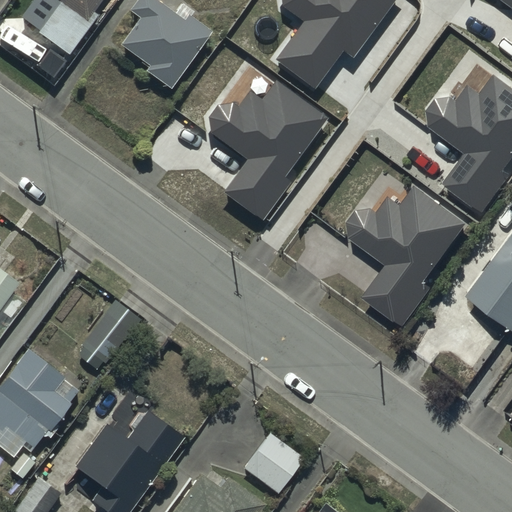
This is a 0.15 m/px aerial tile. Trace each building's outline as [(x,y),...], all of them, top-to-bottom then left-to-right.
[(91,10),(97,0),(53,0),(33,30),(66,53),(94,12),(91,10)] [(180,1),(173,11),(157,0),(132,0),(126,9),(135,16),(116,43),(146,64),(142,69),(169,87),(209,30),(189,15),(192,10),(180,1)] [(387,0),(282,0),(301,14),(271,53),(310,82),(339,42),(350,50),(387,0)] [(398,2),(382,23),(409,44),(425,22),(398,2)] [(511,152),(511,78),(495,66),(481,85),(468,75),(455,93),(451,90),(435,92),(425,105),(428,118),(467,147),(443,179),(483,208),(509,173),(501,167),(511,152)] [(326,113),(273,74),(259,93),(247,84),(234,101),(230,99),(213,100),(204,113),(206,127),(246,156),(222,188),(261,217),(287,182),(279,176),(326,113)] [(378,174),(364,163),(349,184),(363,194),(378,174)] [(467,218),(415,180),(401,198),(388,189),(375,207),(371,204),(355,205),(345,218),(348,232),(387,261),(363,293),(403,322),(429,287),(421,281),(467,218)] [(335,238),(316,226),(297,253),(316,266),(335,238)] [(511,327),(511,228),(466,295),(511,327)] [(0,247),(0,302),(16,281),(5,272),(15,259),(0,247)] [(141,319),(115,299),(78,348),(105,368),(141,319)] [(77,387),(25,347),(0,378),(0,429),(4,424),(32,446),(46,429),(47,430),(69,402),(67,401),(77,387)] [(107,511),(125,511),(181,434),(144,408),(125,435),(105,420),(73,465),(99,484),(89,499),(107,511)] [(302,456),(267,430),(241,466),(277,492),(302,456)] [(253,511),(261,501),(224,475),(216,486),(195,472),(166,511),(253,511)] [(43,511),(58,492),(36,476),(10,511),(43,511)] [(335,511),(322,501),(313,511),(335,511)]
